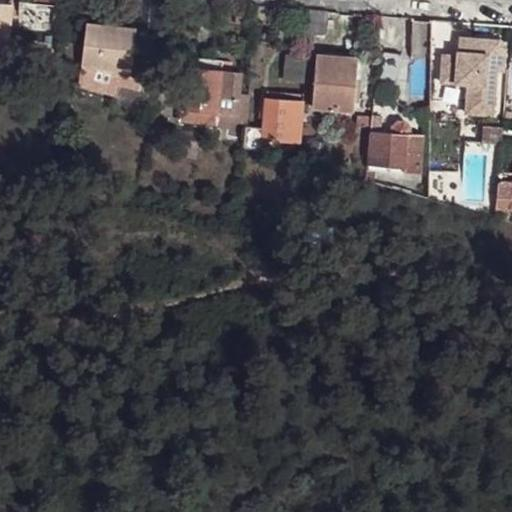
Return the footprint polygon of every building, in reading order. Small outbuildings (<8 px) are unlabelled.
[(35,0),(35,16),(59,17),(58,0),(35,0)] [(123,0),(122,25),(144,27),(146,0),(123,0)] [(0,3),(0,47),(9,48),(13,4),(0,3)] [(297,34),(296,43),(309,44),(309,43),(310,31),(312,10),(297,9),(296,31),(297,34)] [(312,10),(310,31),(324,32),(326,32),(328,11),(312,10)] [(412,18),(411,57),(430,58),(432,19),(430,19),(430,21),(414,20),(414,18),(412,18)] [(432,19),(430,58),(447,59),(448,54),(453,54),(456,21),(432,19)] [(86,23),(81,67),(83,67),(120,70),(131,71),(136,28),(86,23)] [(310,31),(309,43),(323,44),(324,32),(310,31)] [(467,84),(465,114),(492,115),(497,72),(504,73),(506,46),(498,46),(499,41),(459,37),(457,55),(456,65),(447,64),(442,64),(440,82),(467,84)] [(0,47),(0,59),(8,60),(9,48),(0,47)] [(397,79),(400,53),(383,50),(379,77),(397,79)] [(447,59),(447,64),(456,65),(457,55),(453,54),(448,54),(447,59)] [(316,55),(312,107),(354,110),(358,58),(316,55)] [(154,65),(150,104),(182,107),(185,68),(154,65)] [(83,67),(80,83),(114,94),(117,85),(120,72),(120,70),(83,67)] [(239,97),(241,73),(185,68),(182,107),(181,119),(216,122),(216,119),(246,121),(248,98),(239,97)] [(120,72),(117,85),(139,90),(142,78),(120,72)] [(142,78),(139,90),(149,93),(152,81),(142,78)] [(266,96),(265,104),(303,106),(304,99),(266,96)] [(246,132),(244,145),(274,154),(275,140),(300,143),(303,106),(265,104),(263,134),(246,132)] [(357,115),(356,126),(369,126),(370,116),(357,115)] [(369,126),(369,129),(378,130),(378,117),(370,116),(369,126)] [(377,170),(421,173),(423,134),(408,132),(409,127),(404,122),(397,122),(392,125),(392,131),(378,130),(369,129),(368,157),(378,157),(377,170)] [(483,125),(481,141),(501,143),(502,127),(483,125)] [(464,140),(463,153),(499,155),(501,143),(481,141),(464,140)] [(511,172),(498,172),(494,218),(508,222),(509,213),(504,212),(505,208),(511,208),(511,172)]
